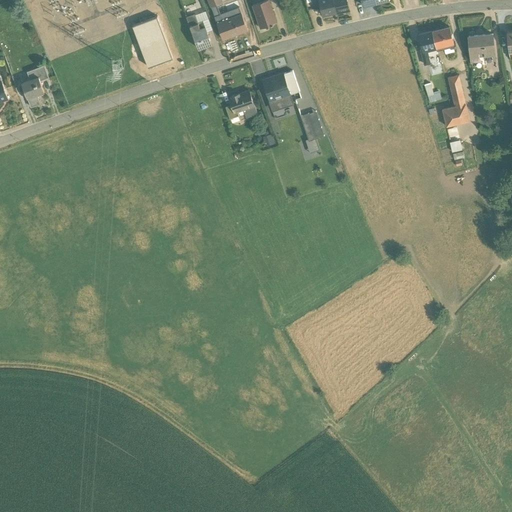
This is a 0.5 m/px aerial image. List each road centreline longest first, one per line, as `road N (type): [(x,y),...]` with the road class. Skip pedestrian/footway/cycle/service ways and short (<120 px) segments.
road 1 (residential): [(511,3),(363,24),(188,75),(0,143)]
road 2 (track): [(0,361),(75,369),(134,391),(253,478)]
